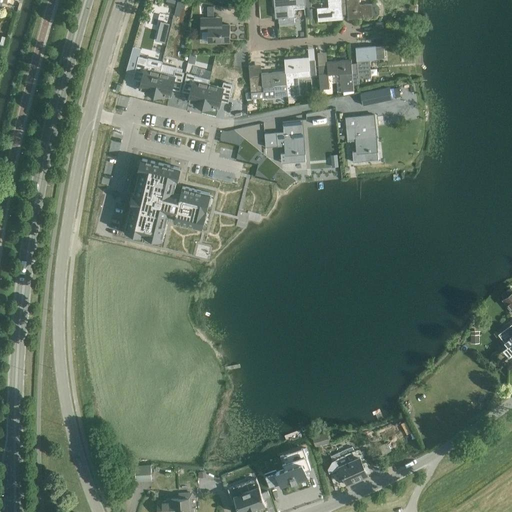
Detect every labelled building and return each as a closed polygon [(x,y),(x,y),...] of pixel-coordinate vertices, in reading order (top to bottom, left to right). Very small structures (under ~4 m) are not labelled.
[(304,0),(273,0),(275,18),(278,17),(280,29),(295,28),(294,16),(289,16),(288,5),(304,4),(305,7),(304,0)] [(341,0),(328,0),(329,6),(317,7),(318,21),(343,19),(342,14),(341,0)] [(341,0),(342,14),(348,14),(348,18),(372,16),(377,15),(380,13),(379,5),(376,3),(372,4),(371,3),(360,4),(359,0),(341,0)] [(222,18),(201,18),(201,30),(208,30),(208,42),(229,42),(229,24),(222,24),(222,18)] [(360,83),(359,78),(371,77),(370,59),(385,58),(384,45),(356,47),(357,59),(351,59),(353,84),(360,83)] [(284,59),(285,71),(287,96),(300,94),(299,77),(310,77),(310,76),(316,75),(315,60),(309,60),(309,57),(284,59)] [(354,90),(353,84),(351,59),(327,61),(327,64),(318,65),(320,89),(329,88),(328,74),(340,73),(341,91),(354,90)] [(139,64),(136,79),(143,80),(140,91),(146,92),(145,94),(156,96),(161,74),(146,71),(147,66),(139,64)] [(262,76),(250,77),(251,92),(263,91),(263,97),(275,97),(287,96),(285,71),(261,73),(262,76)] [(161,74),(156,96),(164,98),(165,96),(170,98),(172,87),(180,89),(183,74),(176,72),(175,77),(161,74)] [(187,74),(183,88),(190,90),(188,101),(193,102),(193,103),(203,106),(208,84),(209,79),(194,76),(187,74)] [(208,84),(203,106),(212,107),(212,106),(217,107),(220,96),(228,98),(231,84),(223,82),(222,87),(208,84)] [(390,87),(360,93),(363,105),(392,99),(390,87)] [(372,139),(376,138),(374,114),(358,116),(359,126),(346,127),(347,141),(351,141),(356,140),(357,150),(357,151),(359,151),(361,151),(361,154),(362,161),(378,160),(377,148),(373,149),(372,139)] [(283,127),(284,131),(265,133),(266,147),(285,146),(285,153),(290,153),(290,162),(306,161),(305,151),(301,151),(300,141),(304,141),(302,120),(286,121),(287,127),(283,127)] [(141,159),(124,232),(162,241),(166,226),(168,215),(175,217),(174,222),(201,228),(209,194),(182,188),(181,194),(173,193),(179,168),(141,159)] [(511,289),(510,287),(501,294),(504,298),(502,299),(511,312),(511,289)] [(511,323),(498,334),(508,347),(503,351),(509,358),(511,356),(511,323)] [(471,335),(469,335),(469,344),(480,343),(479,330),(471,331),(471,335)] [(407,435),(414,431),(409,420),(401,423),(407,435)] [(327,431),(312,436),(316,448),(330,443),(327,431)] [(379,455),(391,451),(387,442),(376,446),(379,455)] [(354,451),(352,447),(331,456),(336,469),(339,468),(346,484),(367,476),(362,465),(366,463),(362,454),(364,453),(363,451),(358,454),(356,451),(355,452),(355,451),(354,451)] [(277,472),(276,472),(281,486),(292,483),(292,484),(293,484),(292,483),(296,481),(297,483),(297,482),(297,481),(307,478),(305,471),(311,469),(304,448),(301,449),(301,451),(284,457),(283,455),(280,456),(285,469),(277,472)] [(151,464),(135,465),(136,481),(152,480),(151,464)] [(256,478),(228,488),(233,503),(235,503),(236,502),(239,511),(247,511),(249,511),(250,511),(257,509),(266,506),(263,498),(269,496),(268,491),(262,493),(259,487),(256,478)] [(176,508),(175,511),(193,511),(193,509),(192,509),(191,498),(192,497),(192,492),(180,493),(180,498),(179,498),(180,508),(176,508)] [(180,508),(179,498),(171,498),(171,500),(157,501),(158,511),(175,511),(176,508),(180,508)]
